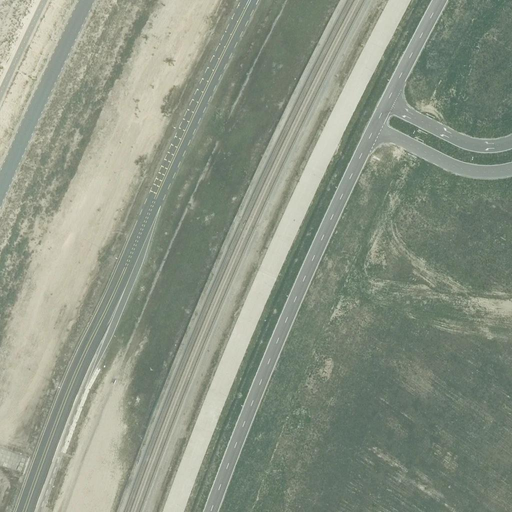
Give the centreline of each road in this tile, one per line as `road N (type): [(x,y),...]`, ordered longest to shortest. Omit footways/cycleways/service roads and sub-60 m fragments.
road 1 (unclassified): [(209,511),(313,255),(439,0)]
road 2 (secondary): [(249,0),(86,354),(31,511)]
road 3 (unclassified): [(86,0),(0,189)]
